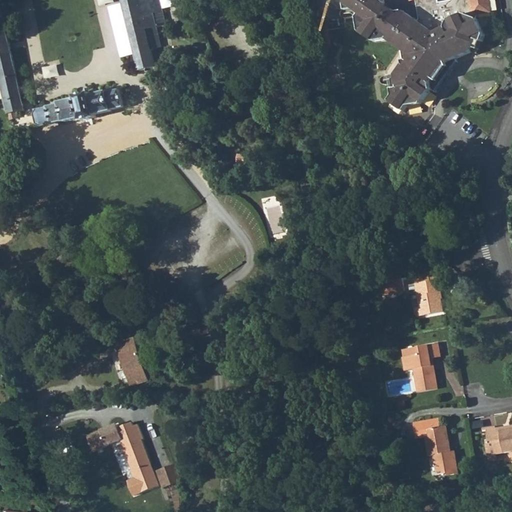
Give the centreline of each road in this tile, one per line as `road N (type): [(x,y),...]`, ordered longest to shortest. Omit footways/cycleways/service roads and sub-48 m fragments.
road 1 (unknown): [(44,511),(0,286)]
road 2 (residential): [(511,278),(494,188),(511,123)]
road 3 (unknown): [(156,132),(180,70),(162,17)]
